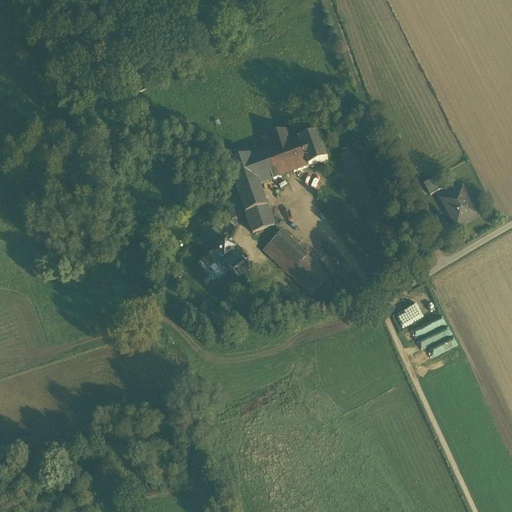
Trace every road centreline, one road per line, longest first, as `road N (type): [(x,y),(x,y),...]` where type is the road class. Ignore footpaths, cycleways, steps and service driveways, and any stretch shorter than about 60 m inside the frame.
road 1 (track): [(475,511),(381,304)]
road 2 (residential): [(381,304),(511,225)]
